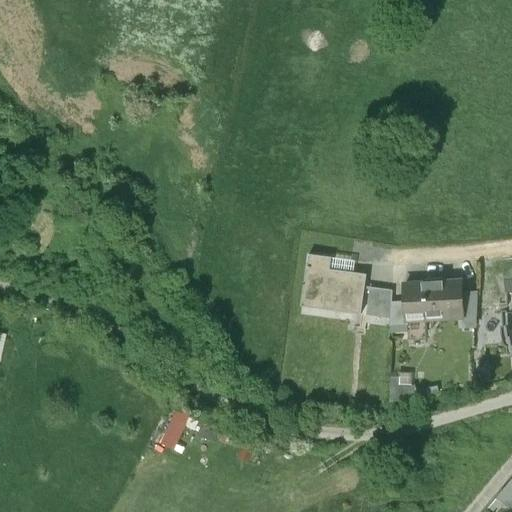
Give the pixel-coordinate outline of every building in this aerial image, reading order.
[(311,256),(303,307),(362,316),(368,276),(332,271),(333,259),(311,256)] [(405,285),(405,302),(408,302),(409,319),(460,316),(465,316),(464,293),(463,281),(405,285)] [(405,302),(391,303),(392,292),(371,289),(367,317),(390,320),(390,334),(409,333),(409,319),(408,302),(405,302)] [(460,329),(477,328),(479,292),(464,293),(465,316),(460,316),(460,329)] [(414,392),(414,387),(410,387),(410,374),(388,374),(387,405),(414,400),(414,392)] [(414,392),(414,400),(436,395),(435,387),(414,392)] [(511,506),(511,477),(498,495),(511,506)]
